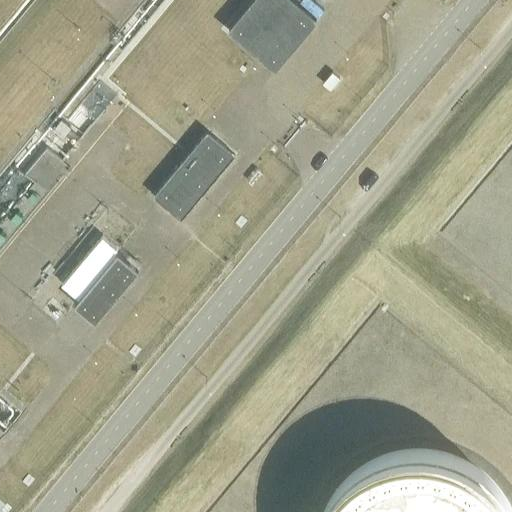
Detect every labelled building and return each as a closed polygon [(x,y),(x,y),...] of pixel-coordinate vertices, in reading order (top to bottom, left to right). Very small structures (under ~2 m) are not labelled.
[(295,0),(252,0),(228,30),(261,57),(276,70),(318,19),(295,0)] [(182,218),(235,154),(208,131),(155,195),(182,218)] [(0,185),(0,251),(66,157),(47,143),(28,170),(16,162),(0,185)] [(95,320),(139,269),(119,252),(75,303),(95,320)] [(511,511),(511,503),(509,496),(496,479),(479,465),(460,455),(440,449),(418,448),(397,450),(376,458),(358,469),(343,484),(330,501),(326,511),(511,511)]
